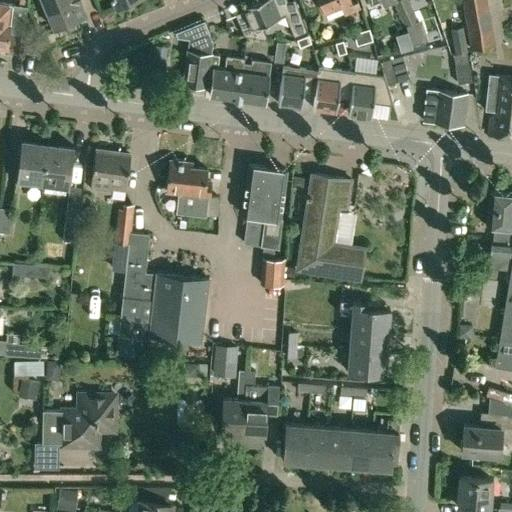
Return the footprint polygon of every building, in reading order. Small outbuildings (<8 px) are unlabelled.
[(80,0),(42,0),(53,28),(60,25),(61,29),(72,25),(71,20),(86,14),(80,0)] [(255,0),(245,4),(254,26),(289,11),(284,0),(255,0)] [(286,0),(298,36),(312,31),(302,0),(299,0),(295,1),(294,0),(286,0)] [(358,17),(355,9),(351,0),(319,0),(328,20),(344,14),(345,16),(350,14),(352,19),(358,17)] [(382,1),(381,0),(393,0),(400,13),(413,8),(409,0),(368,0),(371,6),(382,1)] [(486,0),(461,0),(469,47),(494,43),(486,0)] [(24,33),(27,7),(0,3),(0,45),(8,46),(10,31),(24,33)] [(418,21),(413,8),(400,13),(405,26),(418,21)] [(207,85),(211,53),(213,40),(205,19),(175,30),(178,36),(189,38),(187,49),(183,81),(207,85)] [(463,26),(451,28),(455,52),(467,50),(463,26)] [(373,39),(369,27),(362,30),(354,32),(357,44),(365,41),(373,39)] [(311,41),(308,34),(297,38),(300,46),(311,41)] [(347,51),(343,39),(335,41),(339,53),(347,51)] [(151,53),(151,66),(159,68),(161,55),(151,53)] [(265,101),(271,61),(252,58),(251,62),(244,61),(244,57),(227,54),(225,67),(213,66),(210,93),(265,101)] [(380,61),(382,68),(384,73),(387,84),(409,78),(403,55),(380,61)] [(455,66),(458,83),(472,80),(470,63),(455,66)] [(315,93),(318,69),(283,64),(278,102),(301,105),(303,91),(315,93)] [(350,98),(354,70),(319,65),(318,69),(315,93),(313,107),(336,110),(338,96),(350,98)] [(373,101),(393,104),(387,84),(384,73),(354,69),(354,70),(350,98),(348,112),(371,115),(373,101)] [(489,73),(485,108),(493,109),(490,132),(511,134),(511,75),(499,74),(489,73)] [(423,120),(464,125),(468,93),(427,88),(423,120)] [(16,179),(42,182),(47,142),(21,139),(16,179)] [(42,182),(69,185),(74,146),(47,142),(42,182)] [(91,178),(90,188),(109,191),(110,187),(126,189),(131,153),(95,148),(91,178)] [(169,159),(165,191),(178,192),(176,212),(206,215),(206,214),(208,195),(209,195),(210,181),(205,180),(206,168),(191,166),(184,165),(185,161),(169,159)] [(287,168),(248,163),(241,212),(247,213),(243,242),(263,245),(262,256),(263,256),(261,282),(283,284),(284,258),(274,257),(274,246),(278,247),(282,217),(280,217),(287,168)] [(88,185),(89,168),(79,167),(78,185),(88,185)] [(351,178),(311,172),(296,268),(359,278),(364,246),(333,241),(338,205),(347,206),(351,178)] [(488,268),(510,270),(511,257),(510,256),(510,242),(509,242),(510,227),(511,227),(511,192),(489,191),(486,225),(494,226),(492,241),(491,241),(490,254),(489,254),(488,268)] [(119,203),(112,262),(126,264),(130,231),(129,231),(132,204),(119,203)] [(12,208),(0,206),(0,231),(9,233),(12,208)] [(65,215),(63,239),(74,240),(77,216),(65,215)] [(125,266),(118,334),(119,334),(142,338),(149,339),(149,335),(201,341),(208,277),(155,271),(155,272),(144,271),(149,233),(130,231),(126,264),(126,266),(125,266)] [(510,270),(494,364),(494,365),(511,368),(511,256),(511,257),(510,270)] [(48,265),(13,262),(11,281),(23,281),(23,280),(28,281),(28,275),(47,277),(48,265)] [(339,312),(354,313),(353,318),(386,321),(387,307),(383,307),(383,302),(355,300),(340,299),(339,312)] [(353,318),(352,335),(385,338),(386,321),(353,318)] [(460,324),(458,336),(471,338),(472,325),(460,324)] [(298,332),(288,331),(287,345),(297,345),(298,332)] [(5,353),(5,354),(41,356),(41,345),(18,343),(18,340),(19,333),(7,332),(6,339),(6,342),(5,353)] [(352,335),(351,352),(384,355),(385,338),(352,335)] [(236,375),(238,345),(215,343),(213,374),(236,375)] [(287,357),(297,357),(304,357),(304,345),(297,345),(287,345),(287,357)] [(382,373),(384,355),(351,352),(349,370),(382,373)] [(59,379),(60,360),(47,359),(46,378),(59,379)] [(227,443),(242,443),(246,370),(238,369),(236,397),(222,396),(220,431),(224,431),(223,439),(227,443)] [(278,386),(254,385),(255,370),(246,370),(242,443),(257,444),(261,441),(261,433),(265,434),(266,413),(276,414),(278,386)] [(21,377),(18,396),(35,399),(38,380),(21,377)] [(297,391),(310,392),(310,382),(298,381),(297,391)] [(322,393),(323,383),(310,382),(310,392),(322,393)] [(340,394),(352,395),(353,385),(341,385),(340,394)] [(365,396),(366,386),(353,385),(352,395),(365,396)] [(62,444),(97,445),(97,434),(99,434),(102,431),(102,429),(114,430),(114,394),(78,393),(78,409),(42,409),(42,440),(62,440),(62,444)] [(461,450),(499,453),(500,440),(511,441),(511,413),(487,412),(486,426),(463,424),(461,450)] [(388,418),(386,430),(375,429),(372,467),(391,468),(392,463),(397,464),(399,431),(398,431),(399,419),(388,418)] [(304,461),(307,424),(286,422),(283,460),(304,461)] [(304,461),(326,463),(329,426),(307,424),(304,461)] [(326,463),(348,465),(351,427),(329,426),(326,463)] [(348,465),(372,467),(375,429),(351,427),(348,465)] [(457,505),(489,508),(491,478),(459,476),(457,505)] [(56,508),(75,511),(78,490),(59,487),(56,508)] [(168,511),(171,502),(139,497),(136,511),(131,511),(124,511),(123,511),(168,511)]
